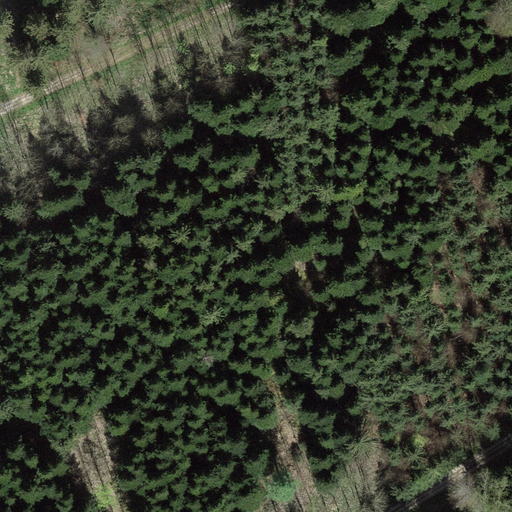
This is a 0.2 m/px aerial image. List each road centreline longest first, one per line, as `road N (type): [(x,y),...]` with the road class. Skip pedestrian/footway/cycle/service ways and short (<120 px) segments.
road 1 (track): [(246,0),(0,107)]
road 2 (track): [(409,511),(511,445)]
